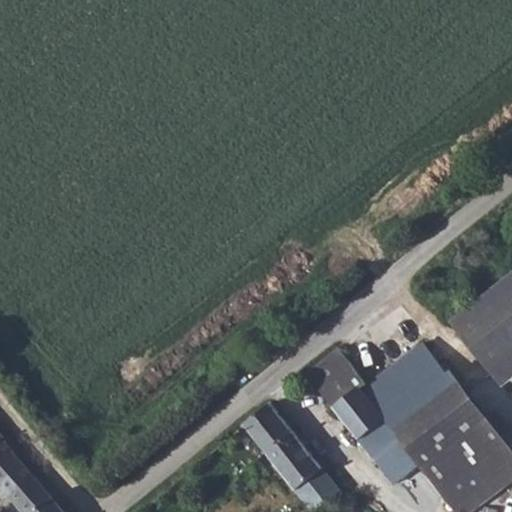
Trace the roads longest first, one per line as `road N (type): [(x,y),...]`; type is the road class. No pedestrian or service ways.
road 1 (unclassified): [(118,511),(511,178)]
road 2 (track): [(0,403),(93,511)]
